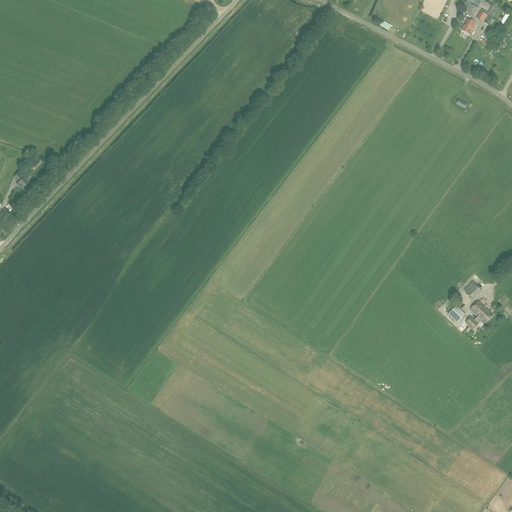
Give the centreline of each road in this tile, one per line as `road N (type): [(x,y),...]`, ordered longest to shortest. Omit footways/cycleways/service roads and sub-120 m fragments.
road 1 (unclassified): [(0,248),(235,0)]
road 2 (unclassified): [(511,107),(321,0)]
